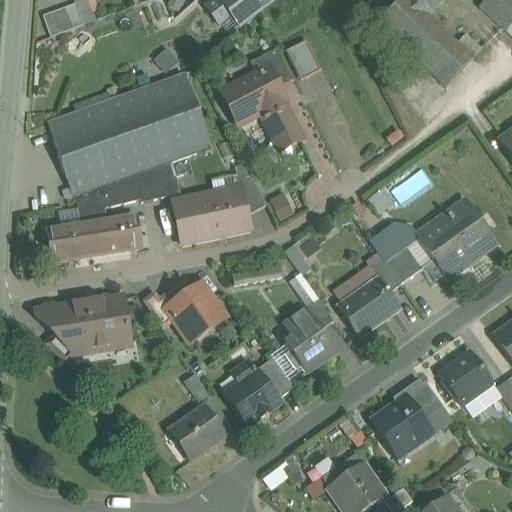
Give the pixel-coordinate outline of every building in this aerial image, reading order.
[(213,0),(204,8),(219,27),(232,17),(241,28),(277,0),(213,0)] [(428,19),(407,0),(403,0),(378,27),(411,58),(445,91),(473,62),(472,60),(456,46),(428,19)] [(407,0),(428,19),(444,0),(407,0)] [(511,26),(511,0),(487,0),(478,10),(505,34),(511,26)] [(76,5),(43,17),(50,39),(84,27),(76,5)] [(481,51),(465,37),(456,46),(472,60),(481,51)] [(301,82),(321,72),(306,43),(287,52),(301,82)] [(276,52),(251,66),(257,77),(268,72),(278,92),(292,85),(276,52)] [(445,91),(411,58),(398,72),(433,105),(445,91)] [(278,92),(268,72),(257,77),(221,96),(238,129),(260,118),(273,144),(269,147),(267,152),(266,156),(268,161),(271,165),(275,168),(280,168),(285,167),(289,164),(291,159),(292,154),(290,149),(302,143),(282,106),(285,104),(278,92)] [(184,77),(49,125),(47,125),(73,203),(74,204),(75,204),(137,189),(176,180),(176,178),(174,179),(170,166),(209,152),(212,151),(190,92),(189,92),(184,77)] [(511,139),(502,147),(511,161),(511,139)] [(176,180),(137,189),(140,202),(141,205),(180,196),(176,180)] [(265,210),(250,180),(237,183),(238,189),(241,189),(247,219),(265,210)] [(137,189),(75,204),(78,217),(140,202),(137,189)] [(238,189),(208,196),(208,200),(172,208),(181,248),(250,233),(247,219),(241,189),(238,189)] [(449,226),(421,246),(446,281),(494,247),(465,205),(445,219),(449,226)] [(134,219),(48,233),(53,265),(139,251),(134,219)] [(407,250),(385,266),(400,288),(422,272),(407,250)] [(385,266),(381,262),(369,270),(378,283),(379,283),(389,296),(400,288),(385,266)] [(378,283),(342,309),(361,337),(399,310),(389,296),(379,283),(378,283)] [(177,289),(159,302),(172,325),(173,325),(185,343),(194,338),(195,340),(199,340),(208,334),(209,330),(207,328),(224,316),(202,286),(184,299),(177,289)] [(158,302),(154,296),(142,304),(162,332),(172,325),(159,302),(158,302)] [(123,298),(83,304),(88,336),(91,356),(110,353),(110,349),(130,345),(123,298)] [(333,325),(318,303),(306,312),(321,333),(333,325)] [(83,304),(61,308),(62,316),(60,316),(64,340),(88,336),(83,304)] [(61,308),(34,312),(35,321),(53,338),(74,359),(91,356),(88,336),(64,340),(60,316),(62,316),(61,308)] [(321,333),(306,312),(287,325),(296,338),(284,347),(305,377),(337,355),(321,333)] [(511,330),(497,341),(511,361),(511,330)] [(74,359),(53,338),(44,347),(66,367),(74,359)] [(470,357),(439,379),(460,408),(461,407),(468,416),(472,416),(474,414),(478,415),(483,412),(484,408),(498,397),(495,392),(490,386),(491,386),(470,357)] [(292,392),(271,362),(256,374),(277,403),(292,392)] [(256,374),(254,375),(247,365),(231,376),(239,387),(224,398),(247,431),(259,422),(260,422),(267,417),(267,416),(280,407),(277,403),(256,374)] [(194,378),(183,385),(199,407),(210,399),(194,378)] [(511,416),(511,388),(508,383),(495,392),(498,397),(511,416)] [(451,423),(425,386),(404,400),(407,404),(408,402),(433,436),(451,423)] [(404,400),(369,425),(396,462),(433,436),(408,402),(407,404),(404,400)] [(223,440),(202,410),(169,434),(170,435),(173,433),(192,460),(189,463),(190,464),(223,440)] [(123,458),(114,463),(123,477),(132,471),(123,458)] [(360,467),(328,490),(343,511),(367,511),(384,500),(360,467)] [(402,492),(384,505),(388,511),(401,511),(411,505),(402,492)] [(453,511),(445,500),(427,511),(453,511)]
